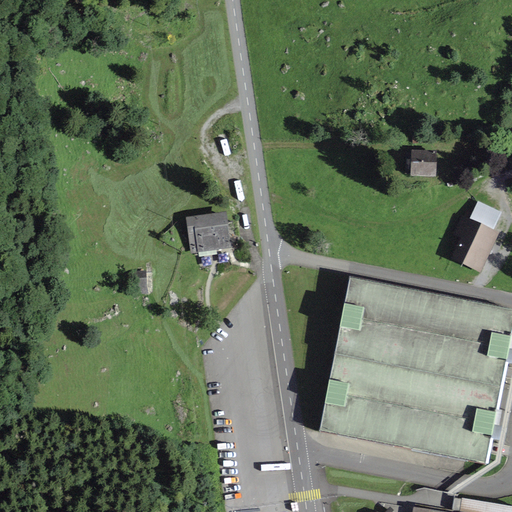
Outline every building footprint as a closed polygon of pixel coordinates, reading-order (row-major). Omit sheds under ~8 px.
[(407,178),(433,181),(435,158),(409,156),(407,178)] [(499,214),(475,203),(466,223),(490,233),(499,214)] [(228,250),(223,215),(184,222),(189,256),(228,250)] [(497,236),(490,233),(466,223),(459,220),(451,238),(458,241),(448,262),(479,276),(497,236)] [(131,298),(148,297),(147,274),(130,275),(131,298)] [(511,305),(350,276),(319,431),(488,464),(511,350),(511,305)] [(511,511),(511,507),(455,498),(453,511),(461,511),(441,511),(414,508),(413,511),(511,511)]
